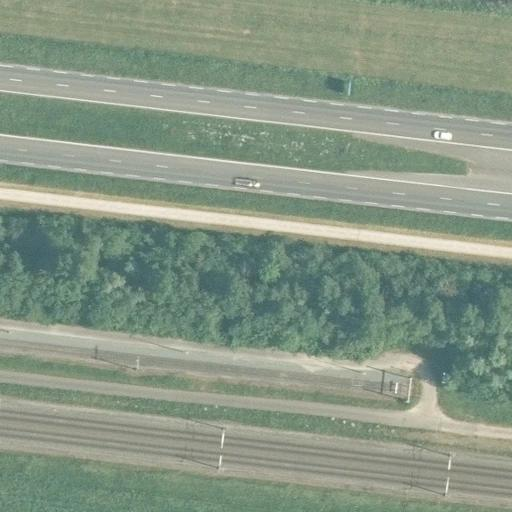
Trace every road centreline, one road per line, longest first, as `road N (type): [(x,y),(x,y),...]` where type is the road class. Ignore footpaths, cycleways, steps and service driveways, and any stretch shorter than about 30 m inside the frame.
road 1 (primary): [(0,157),(511,217)]
road 2 (primary): [(511,147),(0,87)]
